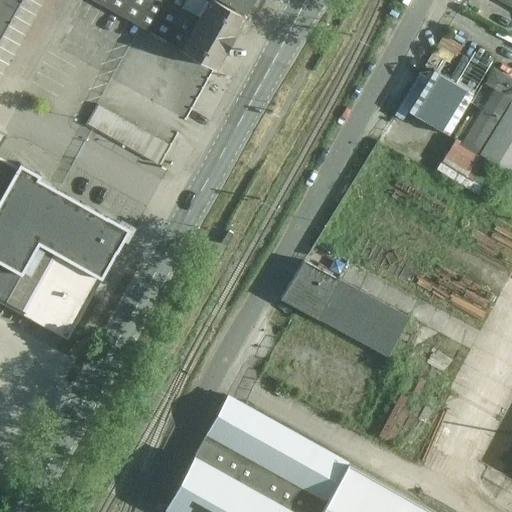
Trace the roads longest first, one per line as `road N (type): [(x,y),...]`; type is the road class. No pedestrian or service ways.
road 1 (residential): [(423,0),(144,511)]
road 2 (secondary): [(305,0),(27,511)]
